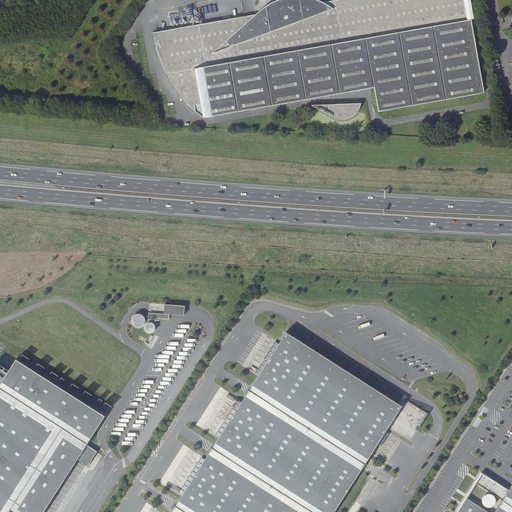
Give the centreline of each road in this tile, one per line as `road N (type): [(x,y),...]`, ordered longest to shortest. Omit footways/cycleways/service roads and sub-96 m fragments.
road 1 (motorway): [(511,209),(0,172)]
road 2 (motorway): [(0,190),(511,227)]
road 3 (track): [(263,267),(511,280)]
road 4 (unknown): [(321,315),(408,371),(445,359)]
